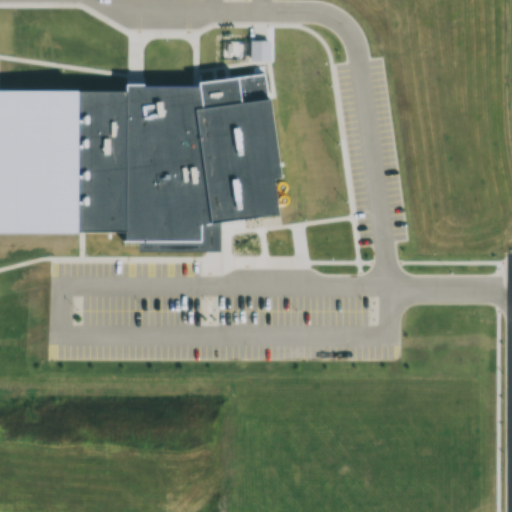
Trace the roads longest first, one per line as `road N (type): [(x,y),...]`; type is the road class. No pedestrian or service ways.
road 1 (tertiary): [(511,511),(511,256)]
road 2 (tertiary): [(511,290),(380,290)]
